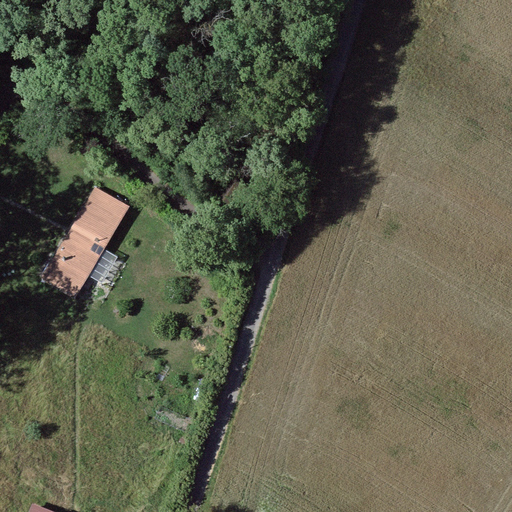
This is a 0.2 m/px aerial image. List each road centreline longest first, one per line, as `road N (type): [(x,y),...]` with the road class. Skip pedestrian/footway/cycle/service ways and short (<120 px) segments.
road 1 (track): [(354,0),(193,511)]
road 2 (track): [(0,60),(266,274)]
